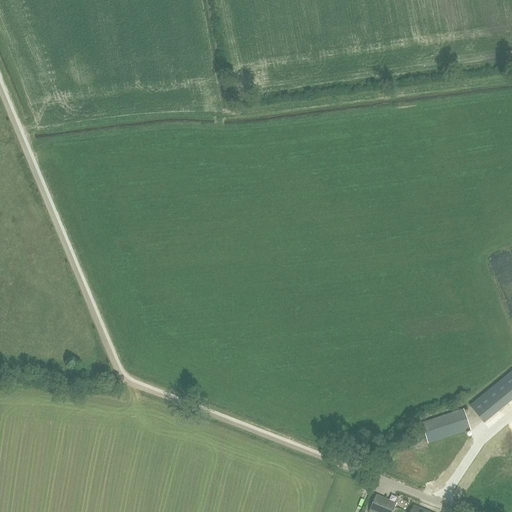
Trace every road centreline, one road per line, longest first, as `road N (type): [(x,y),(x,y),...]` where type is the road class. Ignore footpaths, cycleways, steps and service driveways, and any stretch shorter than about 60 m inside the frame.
road 1 (track): [(378,479),(121,376),(0,88)]
road 2 (track): [(124,374),(0,361)]
